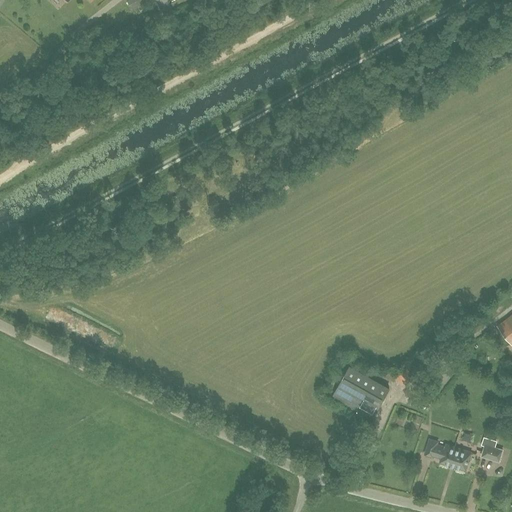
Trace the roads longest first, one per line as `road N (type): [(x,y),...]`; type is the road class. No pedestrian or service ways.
road 1 (track): [(478,0),(0,259)]
road 2 (track): [(327,0),(0,177)]
road 3 (unclassified): [(312,476),(0,325)]
road 4 (unclassified): [(443,511),(312,476)]
